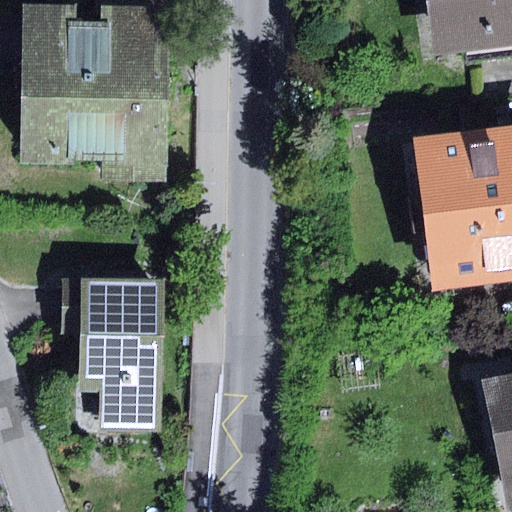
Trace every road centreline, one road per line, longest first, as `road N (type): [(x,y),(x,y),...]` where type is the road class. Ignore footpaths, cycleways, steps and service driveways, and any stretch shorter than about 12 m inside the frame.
road 1 (residential): [(242,511),(253,392),(262,0)]
road 2 (residential): [(0,381),(40,511)]
